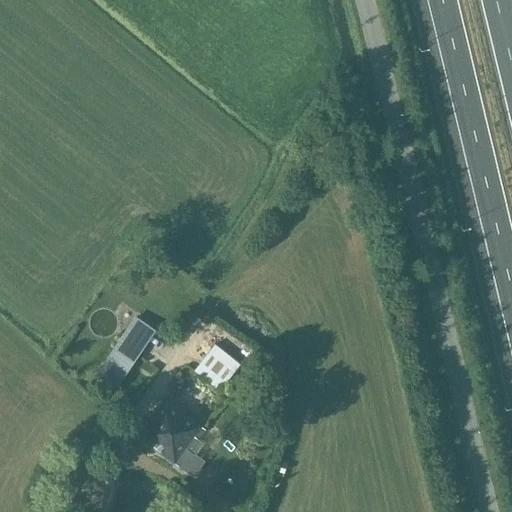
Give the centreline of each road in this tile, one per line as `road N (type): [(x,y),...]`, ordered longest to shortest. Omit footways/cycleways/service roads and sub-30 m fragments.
road 1 (unclassified): [(488,511),(364,0)]
road 2 (motorway): [(443,0),(511,287)]
